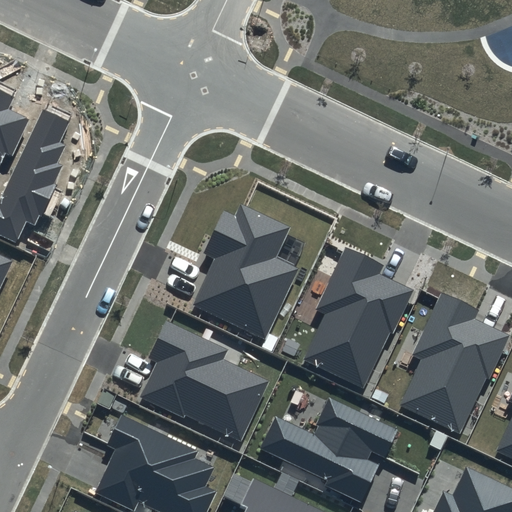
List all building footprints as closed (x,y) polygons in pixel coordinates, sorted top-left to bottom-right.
[(13,96),(0,90),(0,166),(6,154),(12,156),(30,118),(7,108),(13,96)] [(70,122),(44,109),(0,202),(0,235),(15,242),(26,219),(34,223),(62,164),(58,163),(68,143),(61,141),(70,122)] [(291,228),(240,204),(235,215),(223,210),(203,253),(216,259),(194,304),(265,339),(299,268),(276,257),(291,228)] [(384,264),(347,247),(317,311),(326,316),(305,361),(364,389),(389,333),(394,335),(414,291),(378,275),(384,264)] [(0,291),(15,260),(0,253),(0,291)] [(480,308),(443,291),(413,356),(422,360),(401,406),(460,433),(486,377),(490,379),(510,336),(475,319),(480,308)] [(228,349),(166,318),(146,358),(156,363),(140,396),(184,418),(186,414),(241,440),(270,380),(224,358),(228,349)] [(511,394),(509,401),(511,402),(511,418),(497,451),(511,458),(511,394)] [(399,430),(329,397),(312,434),(275,417),(260,448),(328,480),(325,486),(361,502),(379,465),(369,460),(373,452),(385,458),(399,430)] [(200,451),(122,414),(108,444),(116,448),(95,492),(134,511),(139,500),(163,511),(206,511),(216,492),(206,487),(216,467),(197,458),(200,451)] [(511,511),(511,487),(467,467),(454,496),(443,491),(433,511),(511,511)] [(324,511),(254,479),(242,503),(250,506),(247,511),(324,511)]
